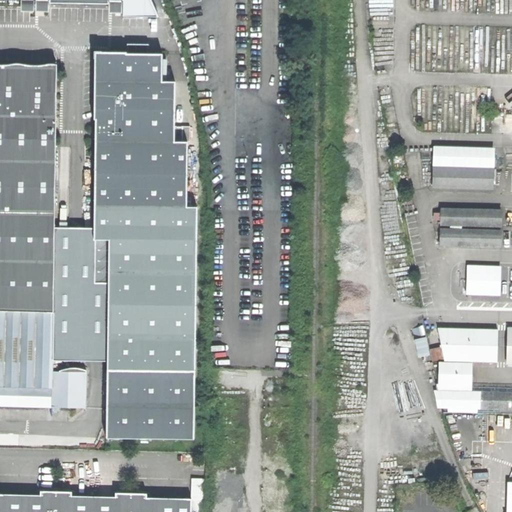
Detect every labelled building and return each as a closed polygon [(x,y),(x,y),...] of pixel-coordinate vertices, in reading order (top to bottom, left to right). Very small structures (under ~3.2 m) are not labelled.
[(151,0),(124,0),(124,1),(124,18),(160,18),(151,0)] [(94,207),(186,207),(187,144),(175,144),(176,83),(162,83),(162,55),(126,55),(126,53),(107,53),(96,53),(95,119),(95,120),(94,207)] [(0,405),(55,406),(85,407),(85,372),(70,372),(52,371),(52,361),(54,228),(56,64),(52,64),(43,64),(37,66),(27,65),(21,63),(13,63),(8,65),(2,65),(0,64),(0,405)] [(431,149),(432,168),(440,168),(440,149),(431,149)] [(431,188),(490,189),(490,169),(469,169),(469,149),(440,149),(440,168),(432,168),(431,188)] [(490,149),(469,149),(469,169),(490,169),(490,149)] [(109,438),(197,439),(199,208),(186,207),(94,207),(94,228),(94,236),(111,237),(110,289),(110,361),(110,369),(109,438)] [(439,225),(499,227),(499,211),(439,210),(439,214),(432,214),(432,221),(439,222),(439,225)] [(52,361),(110,361),(110,289),(111,237),(94,236),(94,228),(54,228),(52,361)] [(439,246),(499,248),(499,231),(439,230),(439,246)] [(466,293),(498,294),(498,281),(499,265),(467,264),(466,293)] [(436,329),(435,359),(438,359),(469,360),(495,361),(495,330),(436,329)] [(448,407),(511,407),(511,395),(469,394),(469,387),(470,385),(468,385),(469,365),(438,363),(438,384),(435,384),(440,406),(448,407)] [(511,387),(469,387),(469,394),(511,395),(511,387)] [(196,478),(196,499),(206,499),(206,478),(196,478)] [(0,511),(190,511),(191,498),(146,497),(146,493),(115,493),(115,496),(71,495),(71,491),(40,491),(40,495),(0,494),(0,511)] [(502,511),(511,511),(511,501),(503,501),(502,511)]
